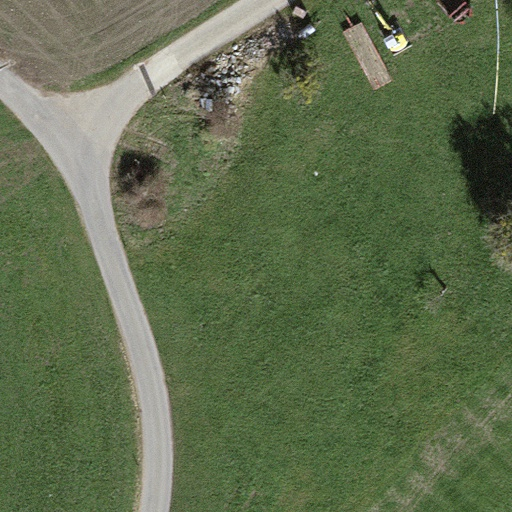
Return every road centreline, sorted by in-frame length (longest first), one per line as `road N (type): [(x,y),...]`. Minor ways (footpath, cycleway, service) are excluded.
road 1 (track): [(154,511),(158,386),(108,237),(55,138)]
road 2 (track): [(55,138),(269,0)]
